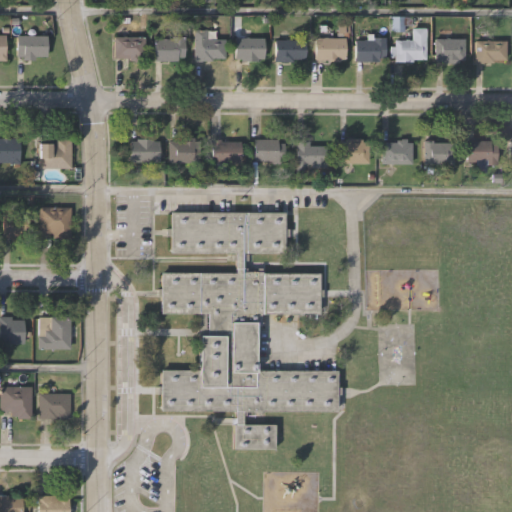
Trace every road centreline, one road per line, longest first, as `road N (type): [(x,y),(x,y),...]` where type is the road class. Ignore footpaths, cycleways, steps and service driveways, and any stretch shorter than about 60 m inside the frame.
road 1 (tertiary): [(99,511),(95,133),(70,0)]
road 2 (residential): [(0,98),(511,101)]
